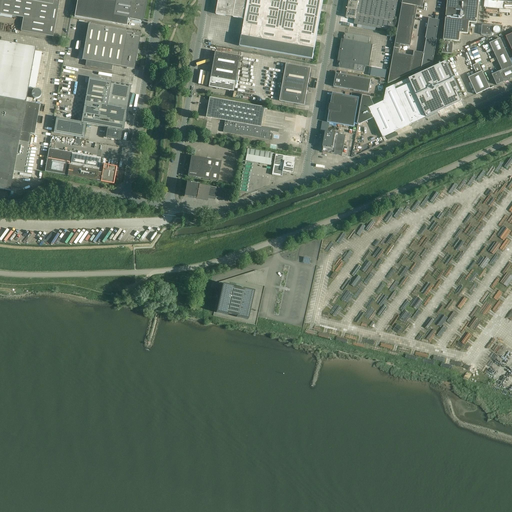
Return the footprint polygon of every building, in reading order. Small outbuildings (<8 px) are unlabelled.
[(0,0),(0,13),(23,18),(20,31),(53,37),(59,0),(0,0)] [(128,19),(142,21),(145,6),(115,1),(108,0),(77,0),(74,17),(127,26),(127,22),(128,19)] [(312,59),(316,42),(322,0),(218,0),(216,14),(245,19),(240,46),(312,59)] [(354,24),(392,31),(397,0),(348,0),(346,18),(355,19),(354,24)] [(476,23),(478,0),(447,0),(445,20),(443,40),(459,41),(460,33),(468,34),(469,22),(476,23)] [(417,6),(402,4),(394,48),(400,49),(400,44),(410,46),(417,6)] [(426,39),(424,53),(421,68),(433,63),(437,40),(436,40),(439,20),(429,18),(425,38),(426,39)] [(140,34),(90,25),(88,24),(82,60),(134,69),(140,34)] [(491,36),(492,26),(482,25),(481,35),(491,36)] [(341,39),(337,61),(340,61),(339,68),(364,72),(365,68),(366,68),(367,66),(369,67),(369,66),(371,66),(372,62),(370,61),(373,45),(369,44),(370,38),(345,33),(344,37),(342,37),(342,39),(341,39)] [(497,85),(504,82),(511,78),(511,64),(500,39),(489,43),(502,70),(492,75),(497,85)] [(0,189),(10,191),(13,171),(23,173),(30,134),(34,134),(40,104),(32,103),(32,99),(26,98),(35,47),(0,41),(0,189)] [(443,42),(442,53),(452,54),(453,43),(443,42)] [(400,49),(394,48),(388,84),(421,68),(424,53),(414,51),(413,56),(399,54),(400,49)] [(214,52),(211,72),(208,87),(233,92),(239,57),(214,52)] [(446,61),(408,79),(410,83),(426,118),(461,102),(457,92),(460,91),(446,62),(446,61)] [(476,95),(490,88),(478,63),(473,66),(476,74),(468,78),(476,95)] [(286,64),(279,101),(304,106),(311,68),(286,64)] [(336,73),(334,82),(333,87),(368,93),(371,80),(336,73)] [(123,131),(123,129),(131,85),(89,78),(81,122),(56,118),(53,132),(84,138),(86,124),(107,128),(105,138),(120,140),(122,131),(123,131)] [(415,123),(416,122),(426,118),(410,83),(408,79),(394,85),(386,89),(383,101),(374,106),(370,97),(362,95),(357,124),(360,124),(374,118),(383,138),(412,124),(413,124),(414,124),(415,124),(415,123)] [(359,98),(332,93),(327,122),(354,127),(359,98)] [(209,98),(206,118),(224,121),(225,121),(223,132),(223,133),(241,136),(241,135),(259,138),(271,141),(272,134),(270,134),(270,132),(278,133),(279,129),(261,126),(264,107),(209,98)] [(325,132),(322,152),(342,156),(345,135),(325,132)] [(49,149),(45,172),(67,176),(96,181),(113,184),(115,176),(117,176),(117,177),(118,171),(118,172),(116,171),(116,167),(103,165),(99,165),(101,158),(71,153),(49,149)] [(247,149),(245,161),(270,166),(272,154),(247,149)] [(292,173),(295,159),(295,158),(275,154),(271,175),(281,177),(282,174),(288,175),(289,173),(292,173)] [(187,176),(217,182),(221,161),(191,156),(187,176)] [(184,197),(195,199),(196,199),(199,184),(186,182),(184,197)] [(196,199),(204,200),(207,201),(208,198),(215,200),(215,197),(223,198),(223,194),(230,195),(231,190),(199,184),(196,199)] [(234,287),(222,284),(216,313),(227,315),(227,314),(236,316),(236,317),(248,320),(254,291),(242,289),(242,290),(240,289),(241,287),(236,286),(235,288),(233,288),(234,287)] [(219,291),(211,290),(210,297),(217,298),(219,291)]
